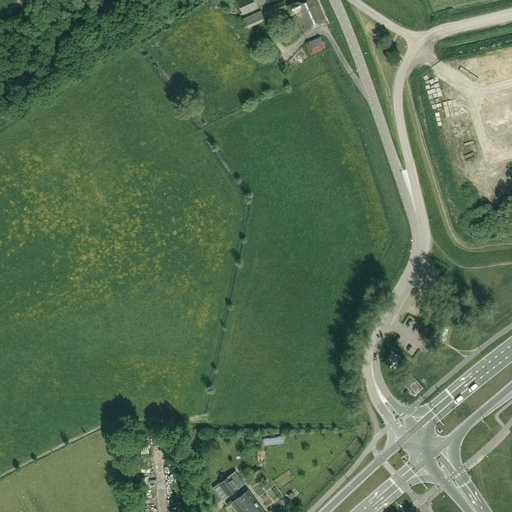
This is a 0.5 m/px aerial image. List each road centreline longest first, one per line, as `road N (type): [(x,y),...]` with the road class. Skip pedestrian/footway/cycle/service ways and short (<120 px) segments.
road 1 (tertiary): [(373,379),(373,340),(414,268),(419,241),(334,0)]
road 2 (secondary): [(511,350),(416,427)]
